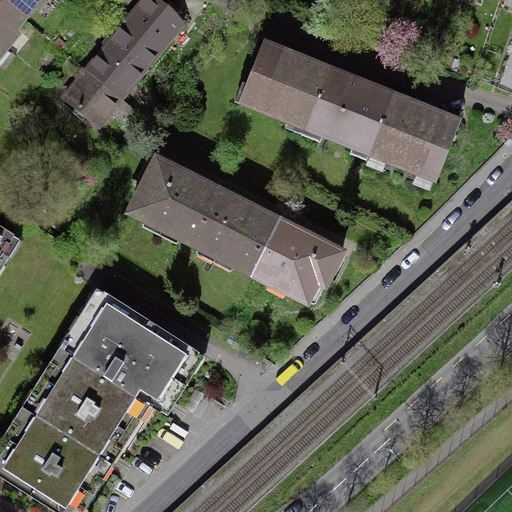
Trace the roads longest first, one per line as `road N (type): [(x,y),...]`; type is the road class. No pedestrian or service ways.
road 1 (residential): [(511,165),(149,511)]
road 2 (primary): [(307,511),(511,329)]
